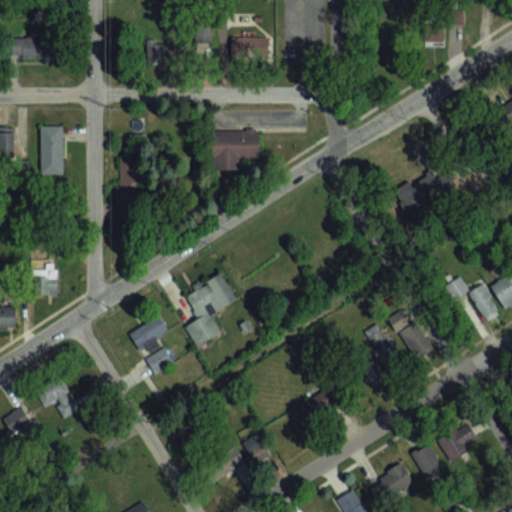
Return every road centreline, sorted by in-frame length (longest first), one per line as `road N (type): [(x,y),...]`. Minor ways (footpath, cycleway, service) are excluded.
road 1 (residential): [(0,368),(511,39)]
road 2 (residential): [(511,458),(325,157)]
road 3 (residential): [(0,95),(334,95)]
road 4 (residential): [(242,511),(511,341)]
road 5 (residential): [(95,307),(92,0)]
road 6 (residential): [(194,511),(75,320)]
road 7 (residential): [(343,146),(332,0)]
